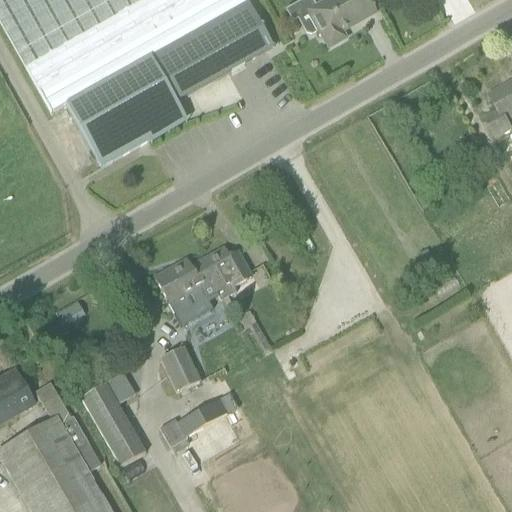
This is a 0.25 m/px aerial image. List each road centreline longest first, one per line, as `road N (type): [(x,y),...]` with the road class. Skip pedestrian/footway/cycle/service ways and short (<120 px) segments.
road 1 (unclassified): [(0,301),(511,11)]
road 2 (unknown): [(0,70),(98,244)]
